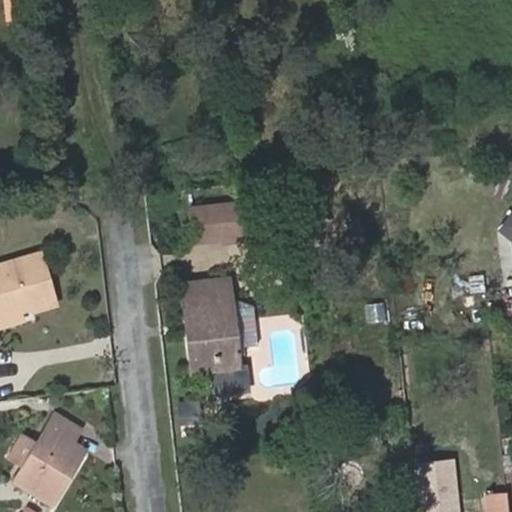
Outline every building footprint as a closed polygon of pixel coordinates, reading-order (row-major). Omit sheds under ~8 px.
[(26,18),(24,0),(5,0),(8,20),(26,18)] [(348,178),(346,210),(378,212),(381,181),(348,178)] [(240,202),(188,208),(191,238),(244,233),(240,202)] [(0,315),(20,309),(30,306),(31,312),(54,304),(38,254),(0,265),(0,315)] [(228,276),(182,281),(192,370),(206,369),(209,396),(242,393),(236,345),(230,298),(228,276)] [(471,293),(485,291),(483,276),(470,277),(471,293)] [(230,298),(236,345),(256,344),(252,306),(230,298)] [(358,361),(392,357),(384,299),(351,304),(358,361)] [(0,328),(23,321),(20,309),(0,315),(0,328)] [(400,409),(422,409),(423,358),(401,357),(400,409)] [(198,400),(179,402),(181,422),(200,421),(198,400)] [(81,428),(55,413),(36,442),(21,466),(13,479),(51,503),(85,449),(73,441),(81,428)] [(347,430),(333,430),(333,444),(348,443),(347,430)] [(21,466),(36,442),(23,434),(7,458),(21,466)] [(458,511),(453,460),(416,464),(421,511),(458,511)] [(507,511),(506,493),(483,496),(484,511),(507,511)]
